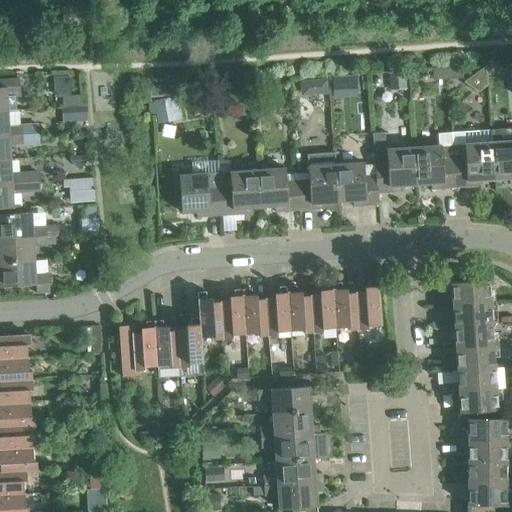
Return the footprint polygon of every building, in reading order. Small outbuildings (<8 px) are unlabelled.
[(485,67),(463,82),(477,93),(486,85),(485,67)] [(397,74),(388,74),(388,87),(398,87),(397,74)] [(342,77),(332,77),(333,100),(343,99),(342,77)] [(326,79),(314,80),(314,95),(327,94),(326,79)] [(0,111),(6,111),(5,96),(19,96),(18,80),(0,80),(0,111)] [(212,93),(213,106),(224,105),(223,92),(212,93)] [(80,95),(62,96),(63,107),(81,106),(80,95)] [(162,99),(153,101),(153,104),(155,114),(157,124),(167,123),(162,99)] [(150,104),(146,105),(148,116),(151,115),(155,114),(153,104),(150,104)] [(0,135),(21,134),(21,125),(7,125),(6,111),(0,111),(0,135)] [(37,124),(21,125),(21,134),(38,133),(37,124)] [(479,131),(451,133),(455,187),(480,186),(479,181),(493,180),(490,142),(480,143),(479,131)] [(38,133),(21,134),(22,144),(38,143),(38,133)] [(438,146),(413,148),(415,185),(429,184),(430,189),(455,187),(451,133),(437,134),(438,146)] [(0,159),(9,159),(8,145),(22,144),(21,134),(0,135),(0,159)] [(511,140),(490,142),(493,180),(508,179),(508,184),(511,183),(511,140)] [(373,164),(374,176),(375,176),(376,193),(377,193),(401,191),(401,186),(415,185),(413,148),(385,150),(386,163),(373,164)] [(307,181),(296,182),(298,210),(323,208),(322,203),(337,202),(334,165),(333,153),(306,155),(307,181)] [(84,155),(70,157),(70,162),(78,170),(81,170),(87,160),(84,155)] [(0,183),(24,182),(23,173),(10,174),(9,159),(0,159),(0,183)] [(362,163),(334,165),(337,202),(351,201),(351,206),(377,204),(377,193),(376,193),(375,176),(374,176),(363,177),(362,163)] [(284,168),(256,170),(259,208),(273,207),(273,212),(298,210),(296,182),(285,182),(284,168)] [(229,186),(218,187),(220,215),(245,214),(244,209),(259,208),(256,170),(228,173),(229,186)] [(220,215),(218,187),(207,187),(206,174),(178,175),(180,213),(195,212),(196,217),(220,215)] [(92,178),(62,180),(63,188),(69,188),(70,205),(94,204),(92,178)] [(24,182),(0,183),(0,207),(12,207),(11,192),(24,191),(24,182)] [(0,237),(45,235),(45,226),(31,226),(30,212),(0,213),(0,237)] [(98,219),(81,220),(81,234),(99,233),(98,219)] [(58,225),(45,226),(45,235),(59,235),(58,225)] [(0,262),(33,260),(32,246),(46,245),(45,235),(0,237),(0,262)] [(0,262),(0,286),(36,284),(48,284),(48,273),(34,274),(33,260),(0,262)] [(449,283),(451,304),(489,302),(487,280),(449,283)] [(369,292),(355,293),(357,330),(367,329),(366,326),(380,325),(377,281),(368,281),(369,292)] [(340,283),(331,284),(334,329),(348,328),(348,331),(357,330),(355,293),(341,294),(340,283)] [(48,284),(36,284),(36,293),(49,292),(48,284)] [(324,295),(310,296),(312,333),(321,332),(321,329),(334,329),(331,284),(323,284),(324,295)] [(278,298),(264,299),(267,336),(277,335),(277,333),(289,332),(286,286),(278,287),(278,298)] [(295,286),(286,286),(289,332),(302,331),(302,334),(312,333),(310,296),(296,297),(295,286)] [(250,289),(241,290),(244,335),(257,334),(257,337),(267,336),(264,299),(251,300),(250,289)] [(233,301),(220,302),(223,339),(231,338),(231,336),(244,335),(241,290),(232,290),(233,301)] [(197,292),(198,317),(199,317),(200,337),(201,337),(214,336),(214,339),(223,339),(220,302),(206,303),(206,291),(197,292)] [(451,304),(453,326),(491,323),(489,302),(451,304)] [(191,329),(177,330),(179,367),(189,367),(189,363),(202,362),(201,337),(200,337),(199,317),(198,317),(190,318),(191,329)] [(156,366),(153,320),(145,321),(145,332),(132,333),(134,370),(144,370),(144,366),(156,366)] [(162,320),(153,320),(156,366),(170,365),(170,368),(179,367),(177,330),(163,331),(162,320)] [(453,326),(454,348),(492,345),(491,323),(453,326)] [(0,359),(27,358),(26,344),(29,344),(28,335),(0,336),(0,359)] [(100,340),(86,341),(87,354),(101,353),(100,340)] [(454,348),(456,369),(494,367),(492,345),(454,348)] [(0,382),(31,381),(31,371),(28,371),(27,358),(0,359),(0,382)] [(326,365),(314,366),(315,375),(316,374),(326,374),(326,365)] [(456,369),(457,390),(495,388),(494,367),(456,369)] [(247,368),(235,369),(236,379),(248,378),(247,368)] [(289,368),(278,369),(278,377),(289,376),(289,368)] [(215,378),(204,388),(212,397),(224,387),(215,378)] [(0,404),(29,403),(28,390),(32,390),(31,381),(0,382),(0,404)] [(270,399),(271,413),(309,411),(308,396),(315,396),(314,386),(255,390),(256,400),(270,399)] [(495,388),(457,390),(459,413),(497,410),(495,388)] [(0,427),(34,425),(33,416),(30,416),(29,403),(0,404),(0,427)] [(258,429),(259,438),(318,434),(317,425),(310,426),(309,411),(271,413),(272,428),(258,429)] [(182,417),(170,417),(170,426),(182,426),(182,417)] [(467,418),(467,440),(504,440),(505,418),(467,418)] [(0,449),(32,448),(31,435),(34,435),(34,425),(0,427),(0,449)] [(199,428),(200,442),(215,441),(214,427),(199,428)] [(159,429),(139,431),(140,442),(160,440),(159,429)] [(273,447),(274,462),(312,459),(311,444),(318,443),(318,434),(259,438),(260,448),(273,447)] [(467,440),(467,462),(504,462),(504,440),(467,440)] [(0,472),(25,471),(36,470),(36,461),(32,461),(32,448),(0,449),(0,472)] [(261,476),(262,486),(321,482),(320,473),(313,473),(312,459),(274,462),(275,476),(261,476)] [(467,462),(466,483),(504,483),(504,462),(467,462)] [(89,468),(89,490),(105,490),(105,468),(89,468)] [(222,469),(203,471),(203,482),(223,480),(222,469)] [(0,495),(23,494),(22,481),(25,481),(25,471),(0,472),(0,495)] [(277,509),(290,509),(290,508),(315,507),(314,492),(321,491),(321,482),(262,486),(263,495),(276,494),(277,509)] [(466,483),(466,505),(492,504),(492,505),(504,506),(504,483),(466,483)] [(0,511),(27,511),(27,507),(24,507),(23,494),(0,495),(0,511)] [(224,497),(205,498),(205,509),(225,508),(224,497)]
